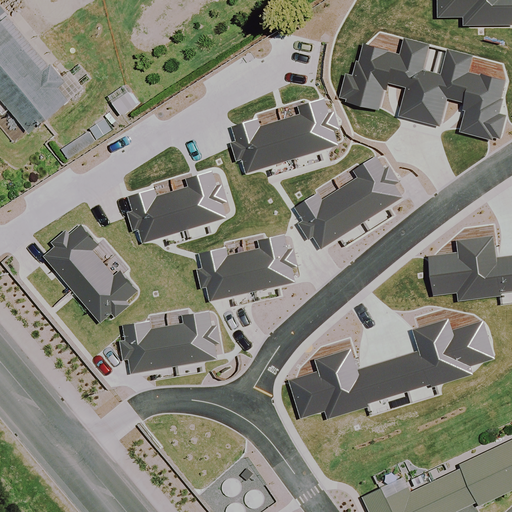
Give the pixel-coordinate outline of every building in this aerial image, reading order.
[(0,0),(0,23),(13,15),(2,0),(0,0)] [(369,64),(345,27),(206,114),(229,151),(369,64)] [(80,91),(38,38),(0,68),(0,94),(29,131),(80,91)] [(467,50),(437,40),(432,53),(462,64),(467,50)] [(215,195),(207,201),(181,164),(189,158),(181,147),(139,177),(184,239),(217,215),(226,210),(215,195)] [(331,288),(422,229),(426,235),(437,228),(428,215),(418,222),(395,188),(305,246),(331,288)] [(270,300),(229,235),(196,255),(236,321),(270,300)] [(393,378),(351,310),(313,334),(330,362),(293,385),(318,424),(331,416),(393,378)] [(412,365),(397,339),(382,347),(397,374),(412,365)] [(447,388),(429,360),(380,393),(392,411),(419,393),(425,403),(447,388)] [(361,511),(474,511),(511,495),(511,451),(405,501),(402,493),(361,511)]
